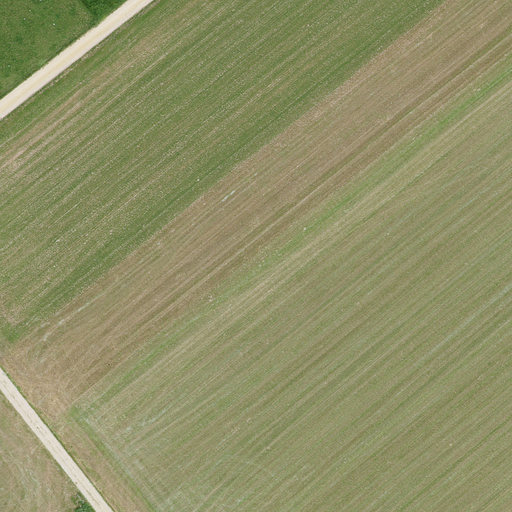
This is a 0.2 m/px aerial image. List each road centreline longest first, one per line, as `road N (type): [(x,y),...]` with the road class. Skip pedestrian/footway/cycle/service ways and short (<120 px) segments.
road 1 (track): [(0,112),(141,0)]
road 2 (track): [(101,511),(0,382)]
